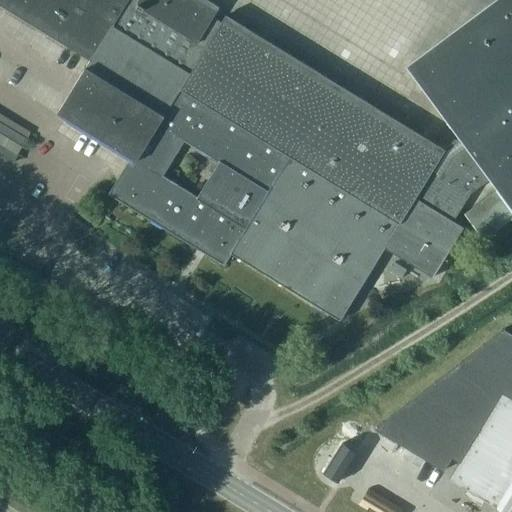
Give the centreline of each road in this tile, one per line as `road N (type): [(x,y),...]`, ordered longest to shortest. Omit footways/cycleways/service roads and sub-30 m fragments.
road 1 (unclassified): [(218,480),(261,396),(249,363),(0,218)]
road 2 (primary): [(218,480),(0,348)]
